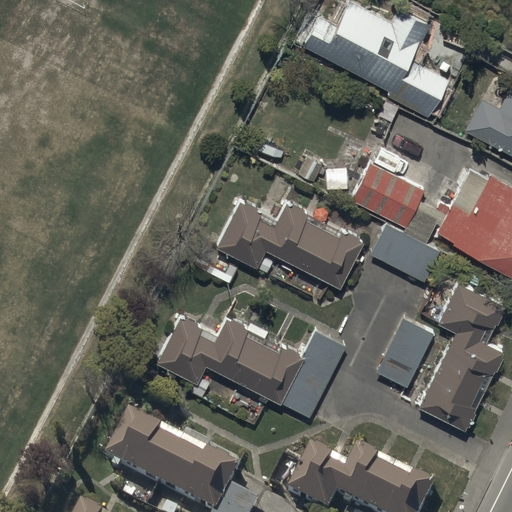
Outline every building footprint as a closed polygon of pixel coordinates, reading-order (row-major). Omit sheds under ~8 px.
[(316,9),(302,37),(392,82),(388,89),(431,111),(449,73),(412,54),(430,17),(397,1),(390,15),(359,0),(344,0),(335,18),(316,9)] [(482,93),(468,122),(511,143),(511,78),(500,102),(482,93)] [(399,103),(384,96),(377,111),(391,118),(399,103)] [(320,159),(307,152),(299,168),(312,175),(320,159)] [(351,195),(406,223),(424,186),(369,159),(351,195)] [(345,166),(325,166),(325,179),(345,178),(345,166)] [(439,227),(511,263),(511,181),(489,170),(470,208),(452,200),(439,227)] [(265,245),(340,283),(364,234),(342,223),(338,232),(305,215),(309,207),(287,196),(283,204),(265,194),(259,207),(238,197),(215,243),(256,263),(265,245)] [(384,218),(369,250),(423,277),(439,245),(384,218)] [(417,401),(462,423),(474,400),(467,397),(483,365),(490,369),(500,348),(483,339),(503,300),(458,277),(438,317),(455,325),(417,401)] [(204,361),(276,397),(301,348),(225,311),(215,331),(178,313),(156,359),(195,379),(204,361)] [(376,367),(405,381),(432,328),(403,313),(376,367)] [(342,341),(316,328),(280,399),(306,412),(342,341)] [(102,456),(214,511),(217,511),(225,497),(242,463),(207,446),(204,452),(160,430),(164,424),(127,406),(102,456)] [(337,493),(374,511),(421,511),(437,483),(414,471),(409,480),(377,463),(381,455),(358,444),(345,470),(327,461),(332,452),(311,442),(287,489),(329,510),(337,493)] [(249,511),(257,499),(232,486),(218,511),(249,511)] [(100,511),(79,501),(73,511),(100,511)]
